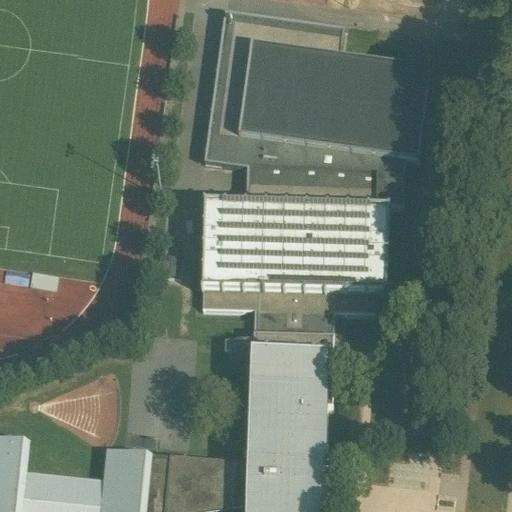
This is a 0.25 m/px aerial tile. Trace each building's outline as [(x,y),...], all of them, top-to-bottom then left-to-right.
[(406,165),(239,142),(252,51),(341,63),(345,33),(225,17),(204,167),(247,173),(246,208),(380,212),(381,212),(382,193),(382,190),(381,190),(382,183),(403,186),(406,165)] [(341,63),(252,51),(239,142),(406,165),(419,167),(420,164),(432,76),(341,63)] [(381,212),(380,212),(246,208),(203,207),(201,297),(203,297),(293,300),(386,301),(388,301),(390,211),(381,212)] [(293,300),(203,297),(203,314),(255,315),(333,317),(385,318),(386,301),(293,300)] [(333,317),(255,315),(254,360),(329,362),(329,363),(332,363),(333,317)] [(254,360),(252,360),(248,470),(248,497),(247,497),(247,511),(324,511),(328,372),(329,363),(329,362),(254,360)] [(150,461),(108,457),(106,481),(105,488),(25,480),(26,473),(28,449),(0,446),(0,511),(146,511),(148,494),(147,494),(150,461)] [(248,470),(150,461),(147,494),(148,494),(146,511),(233,511),(234,510),(247,511),(247,497),(248,497),(248,470)] [(106,481),(26,473),(25,480),(105,488),(106,481)]
